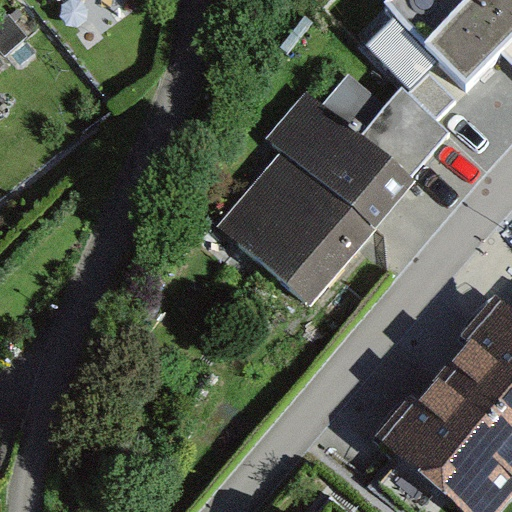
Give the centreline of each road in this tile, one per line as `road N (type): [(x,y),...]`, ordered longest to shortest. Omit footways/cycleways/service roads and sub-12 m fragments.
road 1 (residential): [(199,0),(173,111),(79,318),(51,404)]
road 2 (residential): [(232,511),(511,190)]
